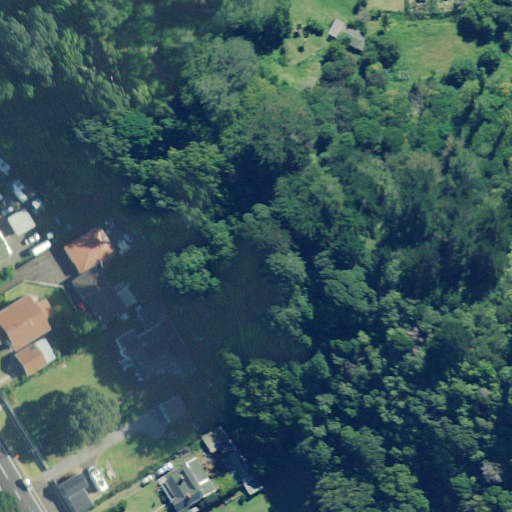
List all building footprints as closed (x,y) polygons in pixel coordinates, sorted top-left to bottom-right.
[(371,42),(346,28),(339,40),(364,55),(371,42)] [(33,194),(19,176),(6,186),(19,204),(33,194)] [(18,211),(10,198),(0,204),(0,211),(16,236),(31,226),(21,210),(18,211)] [(44,210),(36,198),(27,204),(36,215),(44,210)] [(101,261),(103,265),(116,256),(96,225),(60,249),(77,274),(69,279),(99,325),(133,303),(123,288),(118,291),(114,294),(95,265),(101,261)] [(0,259),(9,254),(0,239),(0,259)] [(29,306),(23,297),(0,310),(0,342),(3,341),(9,351),(45,331),(39,321),(51,315),(42,299),(29,306)] [(185,355),(166,319),(131,337),(128,331),(109,341),(118,359),(127,354),(140,379),(185,355)] [(53,358),(41,339),(12,357),(25,376),(53,358)] [(241,481),(251,497),(262,490),(239,453),(223,426),(198,441),(208,456),(216,451),(223,463),(230,474),(234,479),(236,484),(241,481)] [(210,485),(195,461),(157,484),(173,511),(185,511),(203,501),(209,511),(213,511),(227,504),(224,499),(231,495),(221,478),(210,485)] [(84,487),(77,474),(56,486),(63,498),(84,487)]
